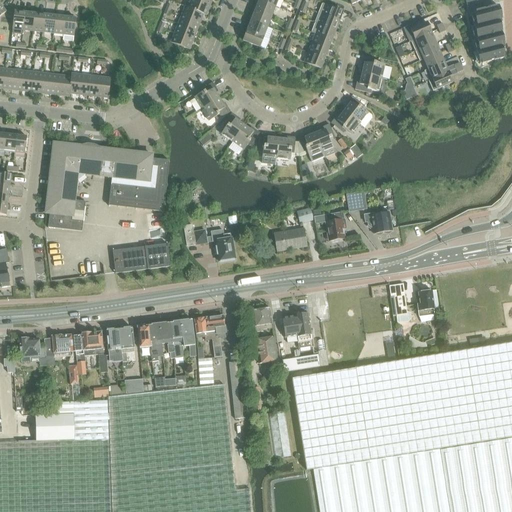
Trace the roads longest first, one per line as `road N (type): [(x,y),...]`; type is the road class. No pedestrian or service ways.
road 1 (primary): [(0,318),(320,275)]
road 2 (residential): [(209,53),(242,101),(277,119),(294,118),(325,102),(337,84),(349,35),(418,0)]
road 3 (primary): [(511,217),(320,275)]
road 4 (tertiary): [(209,53),(119,114),(38,111)]
road 5 (primary): [(320,275),(367,274),(463,253)]
